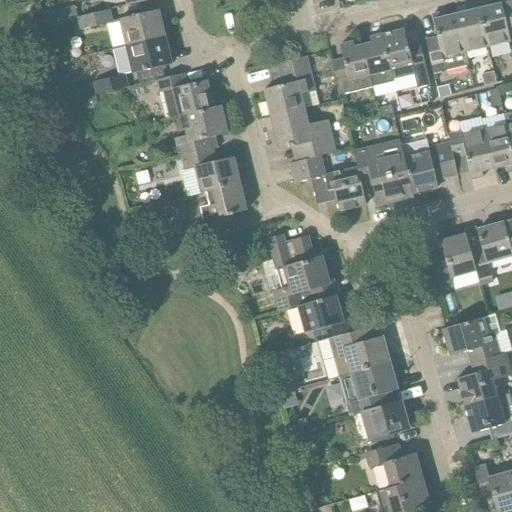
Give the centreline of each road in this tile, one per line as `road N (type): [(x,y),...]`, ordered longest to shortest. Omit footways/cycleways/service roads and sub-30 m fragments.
road 1 (residential): [(456,511),(403,305),(365,284),(358,256)]
road 2 (residential): [(358,256),(267,191),(216,57)]
road 3 (residential): [(358,256),(379,232),(511,198)]
